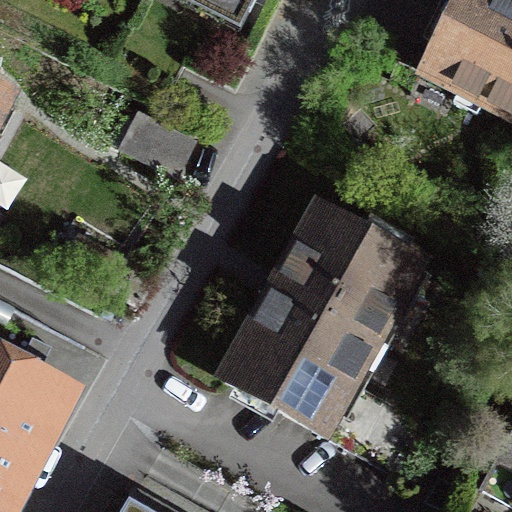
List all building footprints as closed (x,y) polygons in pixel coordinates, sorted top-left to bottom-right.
[(222,0),(249,13),(255,0),(222,0)] [(456,0),(421,71),(511,116),(511,2),(507,0),(456,0)] [(0,88),(0,112),(10,93),(0,88)] [(120,151),(174,179),(183,161),(193,142),(138,115),(120,151)] [(396,478),(427,424),(352,382),(419,262),(322,208),(273,296),(225,383),(396,478)] [(0,492),(53,390),(0,361),(0,492)] [(511,407),(503,423),(511,427),(511,437),(481,492),(511,509),(511,407)] [(146,511),(129,502),(122,511),(146,511)]
